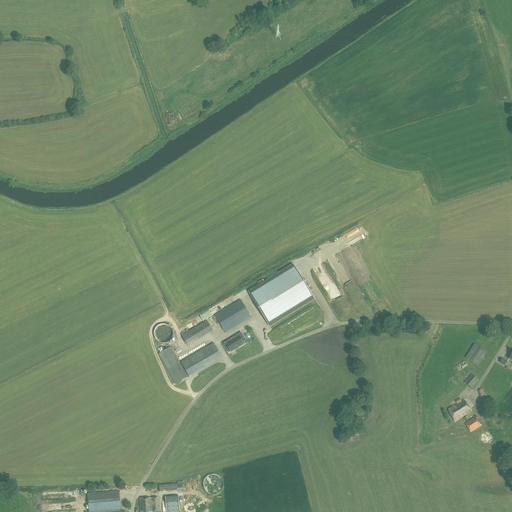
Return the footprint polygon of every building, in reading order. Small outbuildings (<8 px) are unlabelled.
[(300,263),(246,296),(265,329),(319,296),(300,263)] [(349,276),(343,280),(348,286),(345,287),(350,294),(358,289),(349,276)] [(327,290),(330,296),(332,295),(334,298),(342,293),(337,284),(327,290)] [(379,310),(386,307),(385,303),(382,304),(380,299),(381,298),(379,292),(372,295),(379,310)] [(342,296),(333,300),(337,308),(346,303),(342,296)] [(214,315),(225,334),(251,318),(240,299),(214,315)] [(361,313),(368,310),(364,299),(357,302),(361,313)] [(182,335),(187,345),(195,340),(195,341),(213,330),(207,320),(182,335)] [(226,344),(231,352),(244,344),(239,336),(226,344)] [(181,363),(189,377),(222,357),(214,344),(181,363)] [(466,358),(477,365),(486,352),(474,345),(466,358)] [(158,354),(176,384),(188,377),(171,347),(158,354)] [(499,363),(505,366),(508,361),(502,358),(499,363)] [(455,366),(459,371),(467,366),(464,361),(455,366)] [(464,382),(472,389),(479,381),(471,374),(464,382)] [(478,390),(482,404),(488,402),(486,394),(484,394),(483,389),(478,390)] [(448,410),(455,422),(472,412),(464,400),(462,402),(457,404),(448,410)] [(465,424),(471,433),(481,426),(475,417),(465,424)] [(159,485),(160,492),(184,490),(183,481),(177,482),(177,484),(159,485)] [(125,511),(121,511),(119,491),(88,493),(89,511),(125,511)] [(166,497),(166,511),(180,511),(179,496),(166,497)] [(140,499),(140,511),(155,511),(160,511),(159,498),(140,499)] [(185,507),(187,507),(186,511),(195,511),(196,503),(185,502),(185,507)]
